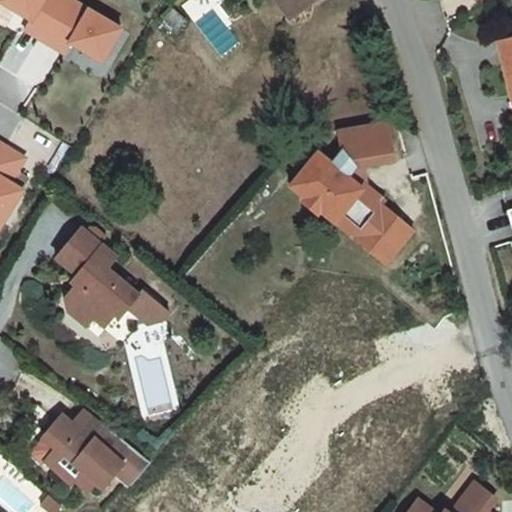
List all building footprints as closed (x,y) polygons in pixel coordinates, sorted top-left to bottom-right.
[(123,29),(75,0),(4,0),(34,18),(25,32),(63,56),(72,41),(104,60),(123,29)] [(286,0),(294,10),(307,0),(286,0)] [(454,0),(456,8),(500,1),(499,0),(454,0)] [(170,6),(160,18),(172,28),(182,17),(170,6)] [(511,122),(511,76),(488,83),(500,126),(511,122)] [(511,122),(500,126),(495,127),(504,161),(511,158),(511,122)] [(0,233),(26,192),(14,184),(29,160),(0,141),(0,233)] [(360,235),(388,258),(414,226),(382,200),(386,195),(365,179),(362,182),(319,148),(292,180),(307,193),(305,196),(319,208),(322,204),(337,217),(338,215),(352,227),(351,228),(359,235),(360,235)] [(80,285),(70,298),(72,312),(90,327),(97,318),(108,327),(118,315),(119,315),(126,315),(132,308),(141,297),(109,271),(119,259),(84,230),(60,260),(81,277),(79,279),(81,281),(80,285)] [(511,237),(491,244),(501,274),(507,272),(511,288),(511,293),(509,294),(511,304),(511,237)] [(132,308),(153,326),(164,324),(173,314),(145,291),(141,297),(132,308)] [(91,413),(78,429),(82,433),(83,433),(83,434),(84,435),(84,436),(84,437),(83,438),(83,439),(82,439),(82,440),(87,444),(93,437),(99,442),(109,429),(91,413)] [(50,447),(39,460),(42,463),(68,484),(73,479),(86,490),(93,483),(99,488),(113,471),(116,468),(132,481),(135,478),(149,461),(109,429),(99,442),(93,437),(87,444),(82,440),(82,439),(83,439),(83,438),(84,437),(84,436),(84,435),(83,434),(83,433),(82,433),(78,429),(60,414),(40,439),(50,447)] [(50,447),(40,439),(28,452),(28,458),(39,467),(42,463),(39,460),(50,447)] [(113,471),(129,484),(132,481),(116,468),(113,471)] [(429,511),(409,497),(397,511),(485,511),(477,506),(486,494),(465,478),(441,511),(435,507),(431,511),(429,511)] [(46,498),(38,507),(44,511),(55,511),(58,509),(46,498)]
